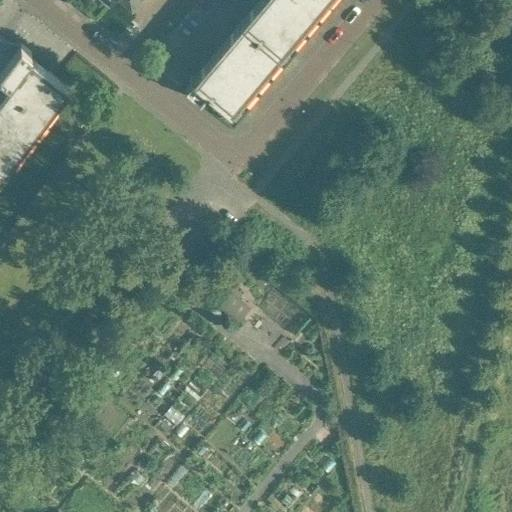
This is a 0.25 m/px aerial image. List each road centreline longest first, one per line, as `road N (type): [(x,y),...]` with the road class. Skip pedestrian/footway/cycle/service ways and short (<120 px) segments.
road 1 (residential): [(235,157),(31,0)]
road 2 (unknown): [(149,266),(307,381),(320,415)]
road 3 (residential): [(235,157),(246,161),(268,148),(393,0)]
